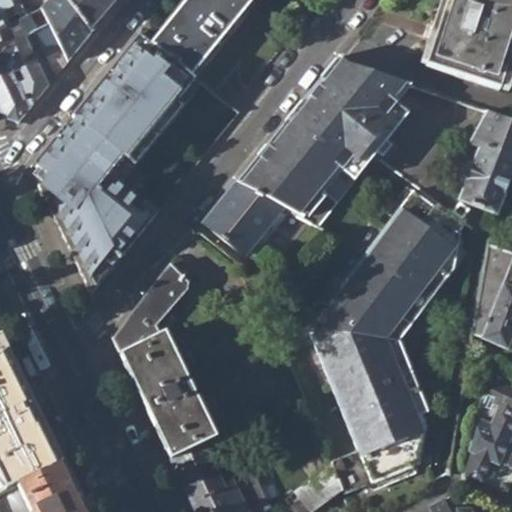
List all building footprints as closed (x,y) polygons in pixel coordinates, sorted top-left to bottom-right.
[(0,0),(0,50),(34,32),(16,0),(0,0)] [(17,0),(18,0),(48,0),(59,20),(81,46),(92,33),(66,0),(17,0)] [(66,0),(92,33),(118,0),(66,0)] [(265,0),(188,0),(153,45),(194,78),(196,80),(214,94),(279,11),(265,0)] [(511,0),(448,0),(425,67),(496,93),(504,72),(511,74),(511,0)] [(47,26),(66,65),(81,46),(59,20),(47,26)] [(47,26),(34,32),(54,79),(58,75),(66,65),(47,26)] [(54,79),(34,32),(0,50),(0,113),(4,121),(18,126),(54,79)] [(194,78),(153,45),(139,34),(32,166),(47,178),(38,188),(91,297),(153,220),(140,210),(142,207),(129,196),(113,183),(129,164),(134,168),(181,108),(176,103),(194,78)] [(348,65),(338,56),(274,135),(235,183),(287,210),(303,219),(342,171),(360,148),(373,157),(390,136),(377,125),(394,104),(409,86),(348,65)] [(394,104),(377,125),(390,136),(408,115),(394,104)] [(496,215),(511,172),(511,123),(486,113),(446,184),(462,190),(459,200),(496,215)] [(373,157),(360,148),(342,171),(354,181),(373,157)] [(145,177),(134,168),(129,164),(113,183),(129,196),(145,177)] [(47,178),(32,166),(38,188),(47,178)] [(413,186),(408,183),(406,181),(387,206),(394,212),(413,186)] [(202,224),(243,257),(247,252),(249,254),(259,242),(263,242),(285,217),(284,213),(287,210),(235,183),(202,224)] [(357,452),(330,462),(341,489),(344,497),(371,484),(411,465),(417,461),(419,450),(412,436),(424,432),(424,427),(420,416),(390,343),(459,251),(460,248),(451,242),(460,231),(466,223),(447,208),(445,211),(437,222),(429,216),(438,205),(413,186),(394,212),(327,302),(336,308),(321,328),(308,333),(357,452)] [(437,222),(445,211),(438,205),(429,216),(437,222)] [(462,233),(460,231),(451,242),(460,248),(462,233)] [(470,332),(506,347),(511,333),(511,252),(485,243),(470,332)] [(459,251),(390,343),(420,416),(427,413),(399,344),(456,268),(459,251)] [(112,339),(192,501),(219,488),(224,485),(204,444),(214,439),(162,329),(158,331),(153,321),(160,320),(186,290),(187,281),(170,264),(112,339)] [(60,461),(0,337),(0,447),(16,482),(60,461)] [(511,384),(485,373),(463,470),(481,478),(491,460),(498,463),(499,461),(511,466),(511,433),(511,431),(511,384)] [(285,425),(290,430),(300,420),(294,415),(285,425)] [(412,436),(419,450),(424,432),(412,436)] [(303,470),(307,479),(330,462),(327,454),(303,470)] [(84,511),(60,461),(16,482),(30,511),(84,511)] [(307,479),(293,490),(308,511),(310,511),(341,489),(330,462),(307,479)] [(411,465),(371,484),(374,491),(415,473),(411,465)] [(197,511),(247,511),(231,479),(224,485),(219,488),(192,501),(197,511)] [(284,497),(294,511),(308,511),(293,490),(292,491),(284,497)] [(443,497),(428,504),(432,511),(471,511),(468,505),(455,506),(443,497)]
